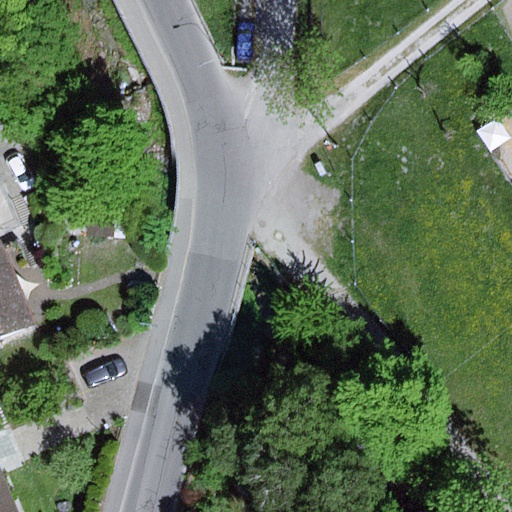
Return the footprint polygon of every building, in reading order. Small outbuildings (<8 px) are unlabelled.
[(3,183),(0,184),(0,237),(22,229),(3,183)] [(115,218),(87,217),(87,237),(115,238),(115,218)] [(0,334),(31,321),(0,247),(0,334)] [(218,407),(207,447),(234,455),(245,415),(218,407)] [(16,511),(0,470),(0,511),(16,511)]
